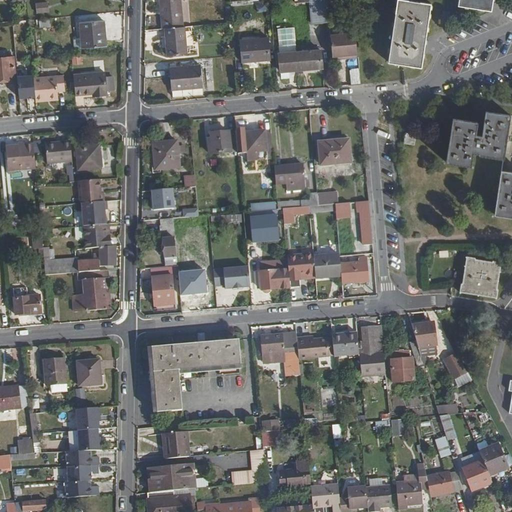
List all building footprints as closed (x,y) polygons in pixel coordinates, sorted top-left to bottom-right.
[(184,24),(181,0),(160,0),(163,26),(166,26),(184,24)] [(254,0),(256,12),(265,12),(264,0),(254,0)] [(331,19),(329,0),(315,0),(318,20),(331,19)] [(426,36),(430,1),(425,0),(397,0),(391,61),(422,65),(426,36)] [(494,0),(460,0),(460,3),(493,8),(494,0)] [(36,13),(48,13),(48,2),(35,3),(36,13)] [(108,43),(107,34),(104,34),(103,17),(81,20),(83,46),(108,43)] [(188,51),(185,24),(184,24),(166,26),(168,53),(188,51)] [(360,52),(358,30),(334,32),(336,54),(360,52)] [(278,43),(286,43),(286,31),(278,32),(278,43)] [(271,58),(269,37),(241,40),(243,61),(271,58)] [(324,65),(322,48),(275,51),(277,69),(324,65)] [(0,78),(16,77),(14,54),(0,55),(0,78)] [(80,55),(71,56),(71,65),(81,65),(80,55)] [(204,85),(202,63),(171,65),(173,87),(204,85)] [(363,82),(362,67),(351,68),(352,83),(363,82)] [(107,93),(105,70),(74,72),(76,93),(98,91),(98,94),(107,93)] [(34,75),(34,74),(17,75),(20,96),(35,95),(34,75)] [(66,95),(64,74),(34,75),(35,95),(36,99),(45,99),(45,95),(66,95)] [(506,144),(510,118),(486,114),(482,137),(476,135),(477,124),(465,122),(454,120),(447,163),(471,167),(473,153),(480,154),(480,156),(503,160),(505,152),(498,151),(499,143),(506,144)] [(273,150),(271,132),(266,132),(266,131),(246,132),(245,128),(237,128),(237,130),(239,150),(240,154),(267,152),(267,151),(273,150)] [(239,150),(237,130),(211,132),(212,142),(209,142),(210,153),(239,150)] [(417,142),(419,131),(409,130),(407,140),(417,142)] [(181,166),(178,138),(153,140),(156,169),(181,166)] [(351,160),(349,138),(319,141),(321,163),(351,160)] [(73,162),(71,141),(63,142),(64,145),(57,146),(57,142),(46,143),(48,164),(73,162)] [(36,167),(34,143),(7,145),(9,169),(36,167)] [(102,167),(101,144),(77,145),(79,169),(102,167)] [(307,186),(305,162),(274,165),(276,181),(288,180),(288,187),(307,186)] [(511,173),(510,174),(509,179),(501,178),(496,214),(511,216),(511,173)] [(197,185),(196,174),(186,174),(186,185),(197,185)] [(101,185),(101,178),(79,180),(80,187),(101,185)] [(106,199),(105,192),(101,192),(101,185),(80,187),(81,202),(82,202),(106,199)] [(153,213),(175,209),(171,188),(149,192),(153,213)] [(200,215),(197,190),(187,190),(189,216),(200,215)] [(318,204),(317,190),(309,191),(309,197),(277,200),(278,208),(285,207),(295,206),(318,204)] [(107,223),(106,209),(109,209),(108,199),(106,199),(82,202),(84,225),(107,223)] [(374,243),(370,199),(358,200),(359,212),(363,212),(366,244),(374,243)] [(351,215),(350,201),(337,202),(338,216),(351,215)] [(297,222),(295,206),(285,207),(287,223),(297,222)] [(249,215),(250,243),(278,242),(277,215),(249,215)] [(176,256),(174,224),(176,224),(175,217),(162,218),(162,225),(165,225),(167,257),(176,256)] [(58,227),(58,219),(41,220),(42,229),(58,227)] [(113,244),(111,223),(107,223),(84,225),(87,247),(100,246),(113,244)] [(116,264),(116,244),(113,244),(100,246),(100,257),(78,257),(78,268),(100,269),(100,264),(116,264)] [(45,273),(76,273),(76,259),(53,259),(53,249),(44,249),(45,273)] [(316,255),(315,252),(290,254),(290,259),(292,286),(303,286),(303,277),(317,276),(316,255)] [(341,261),(341,253),(316,255),(317,276),(318,276),(342,274),(341,261)] [(371,280),(368,255),(363,255),(362,260),(341,261),(342,274),(343,283),(371,280)] [(497,296),(503,260),(494,259),(494,260),(476,257),(476,256),(469,255),(464,282),(463,281),(462,290),(497,296)] [(208,275),(207,257),(179,259),(181,278),(208,275)] [(175,258),(164,259),(165,266),(176,265),(175,258)] [(292,286),(290,259),(262,262),(265,289),(292,286)] [(252,285),(250,266),(216,269),(217,284),(227,283),(227,287),(235,286),(235,288),(245,287),(245,286),(252,285)] [(109,308),(106,276),(111,276),(110,269),(78,272),(78,279),(84,278),(85,290),(75,291),(77,311),(109,308)] [(176,302),(174,275),(152,277),(155,304),(176,302)] [(43,311),(42,295),(15,297),(17,314),(43,311)] [(439,343),(437,320),(413,322),(419,341),(420,344),(439,343)] [(387,370),(383,324),(363,325),(364,338),(361,339),(361,342),(364,342),(365,350),(360,350),(362,372),(387,370)] [(360,350),(358,330),(333,332),(335,353),(360,350)] [(298,334),(297,331),(258,334),(259,352),(264,352),(264,359),(273,358),(272,351),(285,350),(287,373),(301,372),(300,356),(298,334)] [(331,353),(329,335),(307,337),(307,334),(298,334),(300,356),(331,353)] [(242,366),(240,337),(148,346),(154,411),(183,409),(179,372),(242,366)] [(420,344),(419,341),(414,342),(417,355),(423,354),(420,344)] [(455,388),(470,382),(457,352),(443,359),(455,388)] [(417,378),(415,355),(393,357),(395,379),(417,378)] [(68,382),(66,358),(46,360),(48,384),(68,382)] [(102,384),(101,360),(79,361),(81,386),(102,384)] [(0,407),(29,405),(27,385),(0,387),(0,407)] [(324,400),(335,400),(335,389),(325,388),(324,400)] [(99,429),(98,415),(100,415),(99,407),(76,409),(77,430),(91,430),(99,429)] [(457,436),(449,412),(441,413),(449,438),(457,436)] [(403,420),(391,421),(391,436),(404,436),(403,420)] [(317,435),(316,425),(306,426),(307,435),(317,435)] [(274,444),(273,434),(273,429),(263,430),(264,445),(274,444)] [(92,441),(91,430),(77,430),(65,431),(67,451),(91,450),(95,450),(94,441),(92,441)] [(192,456),(190,432),(168,434),(170,450),(167,450),(168,459),(192,456)] [(434,440),(440,459),(450,455),(445,437),(434,440)] [(509,466),(499,441),(481,448),(484,457),(491,473),(509,466)] [(267,480),(264,448),(251,449),(253,470),(228,472),(229,484),(267,480)] [(100,465),(99,456),(91,457),(91,450),(67,451),(68,466),(99,465),(100,465)] [(0,471),(10,471),(10,456),(0,456),(0,471)] [(491,473),(484,457),(464,465),(473,488),(494,480),(491,473)] [(312,482),(309,458),(298,459),(299,467),(282,469),(283,484),(291,483),(291,486),(307,484),(307,482),(312,482)] [(201,487),(198,463),(151,468),(154,492),(177,490),(201,487)] [(425,503),(423,488),(432,488),(429,475),(426,463),(420,463),(421,480),(398,482),(400,509),(410,508),(410,505),(425,503)] [(93,481),(92,474),(99,474),(99,465),(68,466),(70,482),(91,481),(93,481)] [(456,491),(452,471),(429,475),(432,488),(433,495),(456,491)] [(100,495),(100,486),(92,486),(91,481),(70,482),(67,482),(68,498),(100,495)] [(341,497),(339,483),(312,486),(314,505),(314,507),(328,506),(327,502),(335,502),(335,506),(334,506),(334,511),(341,511),(342,511),(341,497)] [(394,505),(392,484),(367,486),(369,507),(369,511),(381,510),(381,507),(394,505)] [(369,507),(367,486),(349,487),(349,497),(341,497),(342,511),(351,511),(351,509),(369,507)] [(193,511),(192,495),(177,497),(177,490),(154,492),(150,492),(152,511),(193,511)] [(260,511),(259,497),(251,498),(251,501),(222,504),(222,511),(260,511)] [(47,510),(46,500),(16,502),(16,511),(25,511),(26,511),(47,510)] [(222,511),(222,504),(221,502),(207,504),(207,502),(199,502),(199,511),(222,511)]
